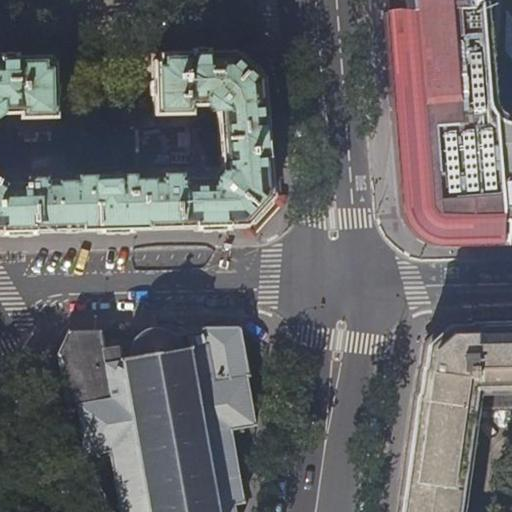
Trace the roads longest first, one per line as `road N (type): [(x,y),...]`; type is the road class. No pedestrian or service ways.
road 1 (residential): [(339,280),(0,285)]
road 2 (residential): [(302,0),(0,8)]
road 3 (secondary): [(322,0),(339,280)]
road 4 (secondary): [(339,280),(340,340),(319,511)]
road 5 (residential): [(339,280),(511,277)]
